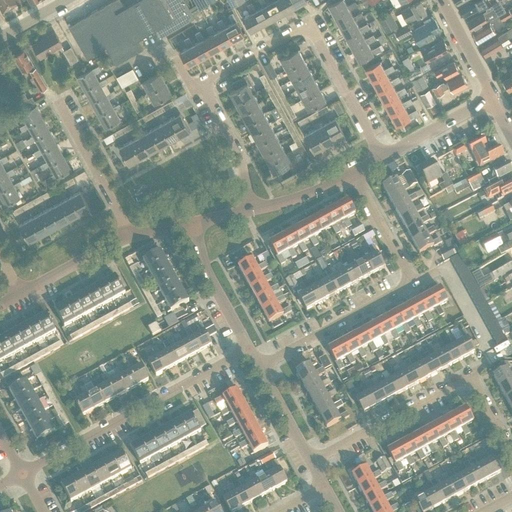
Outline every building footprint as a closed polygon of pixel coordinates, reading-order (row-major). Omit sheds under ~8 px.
[(0,0),(0,10),(2,13),(20,2),(18,0),(0,0)] [(115,0),(109,4),(119,21),(130,15),(120,0),(115,0)] [(120,0),(130,15),(140,9),(134,0),(120,0)] [(148,0),(134,0),(140,9),(140,10),(151,4),(148,0)] [(159,0),(171,20),(160,26),(165,34),(161,36),(162,37),(195,18),(192,14),(185,1),(184,0),(159,0)] [(210,4),(207,0),(185,0),(185,1),(192,14),(210,4)] [(258,0),(262,7),(256,10),(255,11),(262,25),(274,19),(266,5),(267,4),(264,0),(258,0)] [(273,0),(274,1),(267,4),(266,5),(274,19),(285,13),(277,0),(273,0)] [(277,0),(285,13),(296,7),(291,0),(277,0)] [(349,9),(350,10),(358,6),(355,1),(348,6),(344,0),(338,0),(333,3),(329,5),(335,17),(349,9)] [(472,0),(459,7),(465,17),(476,10),(478,13),(492,5),(488,0),(472,0)] [(411,6),(405,9),(401,12),(407,23),(427,12),(421,1),(411,6)] [(505,11),(500,1),(486,9),(487,10),(483,13),(483,12),(468,22),(473,31),(505,11)] [(255,11),(256,10),(252,3),(250,3),(247,5),(251,13),(243,17),(251,32),(262,25),(255,11)] [(98,9),(109,27),(119,21),(109,4),(98,9)] [(88,16),(98,33),(109,27),(98,9),(88,15),(88,16)] [(354,17),(350,10),(349,9),(335,17),(341,28),(355,20),(356,21),(364,17),(361,12),(354,17)] [(499,17),(497,18),(473,32),(479,42),(495,32),(493,29),(504,23),(502,20),(511,15),(508,10),(499,16),(499,17)] [(233,23),(226,27),(225,27),(233,42),(244,35),(237,22),(238,21),(233,13),(229,15),(233,23)] [(398,26),(391,13),(378,20),(385,33),(398,26)] [(78,22),(88,39),(98,33),(88,16),(78,22)] [(222,29),(215,33),(214,33),(222,48),(233,42),(225,27),(226,27),(222,19),(217,21),(222,29)] [(435,19),(414,30),(422,45),(436,38),(434,34),(441,31),(440,30),(435,19)] [(360,28),(356,21),(355,20),(341,28),(347,39),(361,31),(362,32),(370,28),(367,24),(360,28)] [(67,28),(77,46),(88,39),(78,22),(67,28)] [(211,35),(204,39),(203,39),(211,54),(222,48),(214,33),(215,33),(211,25),(206,27),(211,35)] [(409,25),(396,33),(399,39),(412,33),(413,32),(412,31),(409,25)] [(511,27),(505,31),(481,46),(486,56),(503,46),(501,43),(511,36),(511,27)] [(199,41),(193,45),(192,45),(200,60),(211,54),(203,39),(204,39),(200,31),(195,33),(199,41)] [(347,39),(353,50),(367,42),(368,43),(376,39),(373,35),(366,39),(362,32),(361,31),(347,39)] [(41,58),(62,45),(55,33),(33,45),(41,58)] [(192,45),(193,45),(189,37),(184,39),(189,47),(180,51),(188,66),(200,60),(192,45)] [(368,43),(367,42),(353,50),(359,61),(373,54),(373,55),(382,50),(379,46),(372,50),(368,43)] [(436,57),(449,50),(444,42),(438,45),(437,44),(430,48),(431,48),(423,53),(427,61),(435,56),(436,57)] [(71,65),(78,60),(71,48),(64,52),(71,65)] [(287,69),(304,60),(298,49),(281,59),(287,69)] [(28,68),(41,91),(47,88),(25,50),(14,56),(22,71),(28,68)] [(304,60),(287,69),(292,79),(309,70),(304,60)] [(270,61),(262,65),(268,76),(270,78),(275,76),(277,74),(270,61)] [(387,73),(387,74),(395,70),(392,65),(385,69),(380,61),(366,69),(372,81),(387,73)] [(446,79),(460,72),(459,71),(459,69),(458,67),(457,66),(454,61),(435,72),(437,76),(443,73),(446,79)] [(99,83),(99,82),(95,74),(101,70),(99,66),(77,78),(84,91),(99,83)] [(411,79),(423,74),(420,68),(408,73),(411,79)] [(133,69),(128,72),(133,82),(138,79),(133,69)] [(309,70),(292,79),(298,89),(315,80),(309,70)] [(133,82),(128,72),(122,75),(127,85),(133,82)] [(149,93),(166,83),(160,73),(143,82),(149,93)] [(387,73),(372,81),(378,92),(393,84),(393,85),(401,81),(398,76),(391,80),(387,74),(387,73)] [(259,76),(265,87),(270,84),(264,74),(259,76)] [(453,92),(468,85),(462,74),(441,86),(440,84),(433,88),(437,96),(444,92),(443,90),(450,87),(453,92)] [(127,85),(122,75),(117,78),(122,88),(127,85)] [(236,89),(230,92),(236,103),(253,93),(249,86),(252,84),(247,75),(232,83),(236,89)] [(428,86),(423,75),(422,75),(412,81),(418,94),(426,90),(425,87),(428,86)] [(275,76),(270,78),(276,88),(280,86),(275,76)] [(106,79),(99,82),(99,83),(84,91),(91,104),(106,95),(102,86),(108,83),(106,79)] [(320,90),(315,80),(298,89),(303,99),(320,90)] [(166,83),(149,93),(155,103),(172,94),(166,83)] [(265,87),(271,97),(275,94),(270,84),(265,87)] [(397,91),(393,85),(393,84),(378,92),(384,103),(399,95),(399,96),(407,92),(404,87),(397,91)] [(280,86),(276,88),(281,98),(286,96),(280,86)] [(131,89),(126,91),(132,102),(136,99),(131,89)] [(320,90),(303,99),(309,110),(326,100),(320,90)] [(427,108),(436,103),(429,91),(420,95),(427,108)] [(113,92),(106,95),(91,104),(98,116),(113,108),(109,99),(115,96),(113,92)] [(19,96),(25,107),(34,102),(32,97),(28,99),(24,93),(19,96)] [(259,103),(253,93),(236,103),(241,113),(259,103)] [(281,104),(275,94),(271,97),(276,107),(281,104)] [(405,107),(413,103),(410,98),(403,103),(399,96),(399,95),(384,103),(390,114),(405,106),(405,107)] [(286,96),(281,98),(287,108),(291,106),(286,96)] [(136,99),(132,102),(137,112),(141,109),(140,107),(137,100),(136,99)] [(172,100),(162,105),(165,110),(175,104),(172,100)] [(259,103),(241,113),(247,123),(264,113),(259,103)] [(113,108),(98,116),(106,129),(121,121),(116,112),(122,108),(120,104),(113,108)] [(282,117),(286,114),(281,104),(276,107),(282,117)] [(318,110),(320,114),(330,109),(328,104),(318,110)] [(162,105),(152,111),(155,115),(165,110),(162,105)] [(28,127),(43,119),(36,106),(21,115),(26,124),(20,127),(22,131),(29,128),(28,127)] [(291,106),(287,108),(293,120),(298,118),(291,106)] [(409,113),(405,107),(405,106),(390,114),(396,125),(410,117),(411,118),(419,114),(417,109),(409,113)] [(318,110),(308,115),(311,120),(320,114),(318,110)] [(152,111),(142,117),(144,121),(155,115),(152,111)] [(264,113),(247,123),(252,133),(270,123),(264,113)] [(170,119),(180,136),(190,131),(181,114),(170,119)] [(287,127),(291,124),(286,114),(282,117),(287,127)] [(311,120),(308,115),(298,121),(300,126),(303,124),(310,120),(311,120)] [(142,117),(132,122),(135,126),(144,121),(142,117)] [(336,118),(325,123),(335,141),(345,135),(336,118)] [(28,127),(29,128),(33,136),(27,140),(29,144),(36,140),(35,140),(50,132),(43,119),(28,127)] [(170,119),(160,125),(170,142),(180,136),(170,119)] [(132,122),(122,127),(125,132),(135,126),(132,122)] [(275,133),(270,123),(252,133),(258,143),(275,133)] [(325,123),(315,129),(325,146),(335,141),(325,123)] [(292,137),(297,134),(291,124),(287,127),(292,137)] [(160,125),(150,131),(159,148),(170,142),(160,125)] [(115,139),(115,137),(125,132),(122,127),(103,138),(106,143),(115,139)] [(325,146),(315,129),(305,135),(314,152),(325,146)] [(150,131),(140,136),(149,153),(159,148),(150,131)] [(57,144),(50,132),(35,140),(36,140),(40,149),(34,152),(36,157),(42,153),(57,144)] [(275,133),(258,143),(263,153),(280,143),(275,133)] [(298,146),(302,144),(297,134),(292,137),(298,146)] [(149,153),(140,136),(130,141),(140,158),(149,153)] [(468,146),(480,169),(505,157),(504,155),(505,154),(503,151),(501,151),(499,146),(488,152),(486,148),(487,147),(483,138),(468,146)] [(16,143),(19,149),(26,145),(23,139),(16,143)] [(140,158),(130,141),(120,147),(129,164),(140,158)] [(286,153),(280,143),(263,153),(269,163),(286,153)] [(302,144),(298,146),(297,146),(292,149),(292,150),(294,154),(295,154),(299,152),(302,158),(308,154),(303,144),(302,143),(302,144)] [(42,153),(47,162),(41,165),(43,169),(49,166),(49,165),(64,157),(57,144),(42,153)] [(292,164),(286,153),(269,163),(274,173),(292,164)] [(6,156),(0,159),(0,176),(7,172),(6,172),(2,164),(8,160),(6,156)] [(49,165),(49,166),(54,174),(48,178),(50,182),(71,170),(64,157),(49,165)] [(397,174),(405,170),(399,158),(390,162),(397,174)] [(433,160),(419,168),(428,185),(442,178),(444,183),(439,186),(442,192),(445,190),(452,187),(453,186),(446,175),(442,177),(433,160)] [(492,178),(488,181),(490,186),(499,181),(498,180),(511,172),(511,168),(509,162),(493,170),(495,173),(493,174),(492,178)] [(7,172),(0,176),(0,192),(14,185),(13,185),(9,176),(15,173),(13,169),(6,172),(7,172)] [(402,177),(407,185),(402,188),(397,180),(383,187),(389,199),(404,191),(404,192),(417,185),(410,173),(402,177)] [(479,174),(467,180),(473,192),(486,186),(479,174)] [(26,178),(21,180),(23,185),(32,180),(30,176),(26,178)] [(72,177),(63,183),(65,187),(67,186),(74,182),(75,182),(72,177)] [(20,181),(13,185),(14,185),(0,192),(0,195),(6,206),(21,198),(16,189),(22,185),(20,181)] [(500,182),(487,190),(484,191),(488,201),(495,198),(497,202),(504,199),(503,198),(509,195),(511,193),(511,182),(504,186),(505,187),(503,188),(500,182)] [(63,183),(53,188),(55,193),(58,191),(64,187),(65,187),(63,183)] [(53,188),(42,194),(45,198),(48,196),(54,193),(55,193),(53,188)] [(81,191),(71,197),(80,214),(90,208),(81,191)] [(408,199),(404,192),(404,191),(389,199),(395,210),(410,202),(410,203),(418,199),(416,194),(408,199)] [(42,194),(32,199),(35,204),(38,202),(44,198),(45,198),(42,194)] [(71,197),(60,202),(70,219),(80,214),(71,197)] [(32,199),(22,205),(25,209),(28,208),(34,204),(35,204),(32,199)] [(352,227),(347,219),(356,215),(348,200),(336,207),(344,221),(343,222),(347,229),(352,227)] [(70,219),(60,202),(50,208),(60,225),(70,219)] [(414,210),(410,203),(410,202),(395,210),(401,221),(416,213),(416,214),(424,210),(422,205),(414,210)] [(22,205),(12,210),(15,215),(18,213),(25,209),(22,205)] [(480,220),(495,212),(492,206),(477,214),(480,220)] [(336,207),(325,213),(333,227),(332,228),(336,235),(341,233),(336,225),(343,222),(344,221),(336,207)] [(60,225),(50,208),(40,213),(49,231),(60,225)] [(40,213),(30,219),(39,236),(49,231),(40,213)] [(325,213),(314,219),(322,233),(321,234),(325,241),(330,239),(325,231),(332,228),(333,227),(325,213)] [(416,213),(401,221),(407,232),(422,224),(422,225),(430,221),(428,217),(420,221),(416,214),(416,213)] [(452,216),(445,220),(448,226),(455,222),(452,216)] [(39,236),(30,219),(20,225),(29,242),(39,236)] [(322,233),(314,219),(303,225),(311,239),(310,240),(314,248),(319,245),(314,237),(321,234),(322,233)] [(352,228),(350,229),(355,237),(365,232),(363,229),(360,224),(352,228)] [(422,224),(407,232),(413,243),(428,235),(428,236),(436,232),(434,228),(426,232),(422,225),(422,224)] [(311,239),(303,225),(292,231),(300,245),(299,246),(303,254),(308,251),(303,243),(310,240),(311,239)] [(300,245),(292,231),(281,237),(289,251),(288,252),(292,260),(297,257),(292,250),(299,246),(300,245)] [(492,238),(481,244),(487,254),(497,249),(501,256),(511,250),(511,231),(506,235),(504,232),(492,238)] [(467,243),(462,232),(454,236),(460,246),(467,243)] [(432,243),(428,236),(428,235),(413,243),(420,254),(433,247),(434,248),(442,243),(440,239),(432,243)] [(289,251),(281,237),(270,243),(277,257),(281,266),(286,263),(281,256),(288,252),(289,251)] [(373,256),(367,259),(365,260),(373,274),(385,268),(377,254),(378,254),(373,246),(369,248),(373,256)] [(440,254),(444,262),(459,253),(455,246),(440,254)] [(139,255),(145,253),(144,249),(131,253),(133,261),(140,259),(139,255)] [(149,271),(167,262),(161,252),(143,261),(149,271)] [(362,262),(356,265),(354,266),(362,280),(373,274),(365,260),(367,259),(362,252),(358,254),(362,262)] [(268,266),(273,263),(267,253),(262,256),(268,266)] [(494,282),(511,271),(511,256),(510,253),(488,266),(495,279),(493,280),(494,282)] [(453,264),(463,259),(460,254),(450,259),(453,264)] [(130,258),(125,260),(130,269),(135,279),(140,277),(138,274),(142,272),(136,261),(132,263),(132,262),(130,258)] [(351,268),(345,271),(343,272),(351,286),(362,280),(354,266),(356,265),(351,258),(347,260),(351,268)] [(466,264),(463,259),(453,264),(456,270),(466,264)] [(259,271),(260,272),(268,268),(265,264),(257,268),(253,260),(238,268),(245,279),(259,271)] [(298,271),(305,267),(301,261),(295,264),(298,271)] [(167,262),(149,271),(155,281),(172,272),(167,262)] [(340,274),(334,278),(332,278),(340,293),(351,286),(343,272),(345,271),(340,264),(336,266),(340,274)] [(468,270),(466,264),(456,270),(459,275),(468,270)] [(329,280),(323,284),(321,284),(329,299),(340,293),(332,278),(334,278),(329,270),(325,272),(329,280)] [(471,275),(468,270),(459,275),(462,280),(471,275)] [(263,279),(260,272),(259,271),(245,279),(251,290),(265,283),(266,283),(274,279),(271,275),(263,279)] [(172,272),(155,281),(160,291),(178,282),(172,272)] [(511,272),(507,276),(503,278),(506,284),(511,280),(511,272)] [(474,280),(471,275),(462,280),(465,285),(474,280)] [(298,286),(293,276),(285,280),(291,290),(298,286)] [(318,286),(311,290),(310,290),(318,305),(329,299),(321,284),(323,284),(318,276),(314,278),(318,286)] [(106,282),(115,300),(125,294),(116,277),(106,282)] [(135,279),(141,289),(145,287),(140,277),(135,279)] [(477,285),(474,280),(465,285),(467,290),(477,285)] [(106,282),(96,288),(105,305),(115,300),(106,282)] [(183,292),(178,282),(160,291),(166,301),(183,292)] [(310,290),(311,290),(307,282),(306,283),(303,284),(307,292),(299,297),(307,311),(318,305),(310,290)] [(269,290),(266,283),(265,283),(251,290),(257,301),(271,294),(272,294),(280,290),(277,286),(269,290)] [(480,290),(477,285),(467,290),(470,295),(480,290)] [(141,289),(146,299),(151,297),(145,287),(141,289)] [(96,288),(85,293),(95,311),(105,305),(96,288)] [(436,309),(435,309),(440,317),(444,315),(440,307),(448,302),(440,288),(428,295),(436,309)] [(483,295),(480,290),(470,295),(473,300),(483,295)] [(189,302),(183,292),(166,301),(171,312),(189,302)] [(85,293),(75,299),(85,316),(95,311),(85,293)] [(276,301),(272,294),(271,294),(257,301),(263,312),(277,305),(278,305),(286,301),(283,297),(276,301)] [(428,295),(417,301),(425,315),(424,315),(428,323),(433,321),(429,313),(435,309),(436,309),(428,295)] [(485,300),(483,295),(473,300),(476,306),(485,300)] [(146,299),(152,309),(156,307),(151,297),(146,299)] [(85,316),(75,299),(65,304),(75,322),(85,316)] [(123,314),(139,305),(136,300),(130,303),(130,304),(120,309),(123,314)] [(488,306),(485,300),(476,306),(479,311),(488,306)] [(425,315),(417,301),(406,307),(414,321),(413,321),(417,329),(418,329),(423,338),(427,336),(418,319),(424,315),(425,315)] [(75,322),(65,304),(55,310),(65,327),(75,322)] [(282,312),(278,305),(277,305),(263,312),(269,324),(283,316),(283,317),(292,312),(289,308),(282,312)] [(491,311),(488,306),(479,311),(481,316),(491,311)] [(152,309),(157,319),(162,317),(156,307),(152,309)] [(406,307),(395,313),(403,327),(402,327),(406,335),(411,333),(407,325),(413,321),(414,321),(406,307)] [(178,308),(169,313),(173,322),(183,317),(178,308)] [(123,314),(120,309),(110,315),(113,319),(123,314)] [(494,316),(491,311),(481,316),(484,321),(494,316)] [(403,327),(395,313),(384,319),(392,333),(391,334),(395,341),(400,339),(395,331),(402,327),(403,327)] [(46,314),(36,320),(46,338),(56,332),(46,314)] [(113,319),(110,315),(100,320),(103,325),(113,319)] [(185,323),(188,329),(200,323),(196,316),(185,323)] [(495,318),(494,316),(484,321),(487,326),(497,321),(495,318)] [(392,333),(384,319),(373,325),(381,339),(380,340),(384,347),(389,345),(384,337),(391,334),(392,333)] [(46,338),(36,320),(26,326),(36,343),(46,338)] [(103,325),(100,320),(90,326),(93,330),(103,325)] [(499,326),(497,321),(487,326),(490,331),(499,326)] [(201,334),(194,337),(193,338),(201,352),(212,346),(205,332),(201,323),(196,326),(201,334)] [(153,337),(161,332),(157,324),(148,329),(153,337)] [(370,345),(369,346),(373,353),(374,353),(377,358),(381,356),(378,351),(373,343),(380,340),(381,339),(373,325),(362,331),(370,345)] [(26,326),(16,331),(26,349),(36,343),(26,326)] [(93,330),(90,326),(80,331),(83,336),(93,330)] [(502,331),(499,326),(490,331),(493,336),(502,331)] [(190,340),(183,343),(182,344),(190,358),(201,352),(193,338),(194,337),(190,329),(185,332),(190,340)] [(464,330),(460,332),(464,340),(457,344),(456,344),(464,359),(475,353),(468,339),(469,338),(464,330)] [(26,349),(16,331),(6,337),(16,354),(26,349)] [(73,341),(83,336),(80,331),(70,337),(71,338),(67,339),(69,343),(72,341),(73,341)] [(362,349),(369,346),(370,345),(362,331),(351,337),(359,351),(358,352),(362,359),(366,357),(362,349)] [(505,336),(502,331),(493,336),(495,342),(505,336)] [(179,346),(172,349),(171,350),(178,364),(190,358),(182,344),(183,343),(179,335),(174,338),(179,346)] [(453,346),(446,350),(445,350),(453,365),(464,359),(456,344),(457,344),(453,336),(449,339),(453,346)] [(508,342),(505,336),(495,342),(498,347),(508,342)] [(6,337),(0,339),(0,349),(6,360),(16,354),(6,337)] [(359,351),(351,337),(340,343),(348,357),(347,358),(351,365),(355,363),(351,355),(358,352),(359,351)] [(168,352),(161,355),(160,356),(167,370),(178,364),(171,350),(172,349),(168,341),(163,344),(168,352)] [(54,352),(64,346),(61,342),(51,347),(54,352)] [(442,352),(435,356),(434,357),(442,371),(453,365),(445,350),(446,350),(442,342),(438,345),(442,352)] [(348,357),(340,343),(329,349),(336,363),(335,363),(340,371),(344,369),(340,361),(347,358),(348,357)] [(44,357),(54,352),(51,347),(41,353),(44,357)] [(160,356),(161,355),(157,348),(152,350),(156,358),(148,362),(156,376),(167,370),(160,356)] [(431,358),(424,362),(423,363),(431,377),(442,371),(434,357),(435,356),(431,348),(427,351),(431,358)] [(34,363),(44,357),(41,353),(31,358),(34,363)] [(420,364),(413,368),(412,369),(420,383),(431,377),(423,363),(424,362),(420,354),(415,357),(420,364)] [(326,357),(319,360),(325,371),(331,367),(326,357)] [(24,368),(34,363),(31,358),(21,364),(24,368)] [(409,371),(402,374),(401,375),(409,389),(420,383),(412,369),(413,368),(409,360),(404,363),(405,364),(409,371)] [(495,369),(498,374),(493,377),(500,388),(511,381),(511,376),(508,369),(510,368),(507,362),(495,369)] [(130,372),(138,387),(149,380),(141,366),(132,371),(128,363),(124,365),(128,373),(130,372)] [(14,374),(24,368),(21,364),(11,370),(14,374)] [(402,374),(409,371),(405,364),(399,368),(402,374)] [(35,377),(36,376),(41,374),(36,365),(22,373),(23,376),(32,371),(35,377)] [(317,376),(317,377),(325,373),(323,369),(315,373),(311,365),(296,373),(302,384),(317,376)] [(398,377),(391,380),(390,381),(398,395),(409,389),(401,375),(402,374),(399,368),(398,366),(393,369),(398,377)] [(111,383),(106,375),(102,367),(100,368),(104,376),(102,377),(107,385),(108,384),(116,398),(127,392),(119,378),(117,379),(111,383)] [(130,372),(128,373),(122,377),(117,369),(113,371),(117,379),(119,378),(127,392),(138,387),(130,372)] [(14,374),(11,370),(1,375),(3,380),(14,374)] [(387,383),(380,386),(379,387),(386,401),(398,395),(390,381),(391,380),(387,372),(382,375),(387,383)] [(42,386),(46,384),(41,374),(36,376),(42,386)] [(334,374),(329,377),(332,383),(337,380),(337,378),(334,374)] [(317,376),(302,384),(308,395),(323,387),(324,388),(331,384),(329,380),(321,384),(317,377),(317,376)] [(375,389),(369,392),(368,393),(375,407),(386,401),(379,387),(380,386),(376,379),(371,381),(375,389)] [(15,401),(33,391),(27,381),(10,391),(15,401)] [(108,384),(107,385),(100,389),(96,381),(91,383),(96,391),(97,390),(105,404),(116,398),(108,384)] [(511,381),(500,388),(506,399),(511,395),(511,381)] [(47,396),(52,394),(46,384),(42,386),(47,396)] [(368,393),(369,392),(365,385),(363,385),(360,387),(364,395),(356,399),(364,414),(375,407),(368,393)] [(97,390),(96,391),(89,395),(85,387),(81,389),(85,397),(86,396),(94,410),(105,404),(97,390)] [(327,394),(324,388),(323,387),(308,395),(315,406),(329,398),(330,399),(337,395),(334,390),(327,394)] [(229,409),(244,401),(237,390),(224,398),(223,397),(215,401),(217,406),(225,402),(229,408),(229,409)] [(33,391),(15,401),(21,411),(38,401),(33,391)] [(86,396),(85,397),(78,401),(74,393),(70,395),(74,403),(76,403),(83,416),(94,410),(86,396)] [(53,407),(57,404),(52,394),(47,396),(53,407)] [(329,398),(315,406),(321,417),(335,409),(336,411),(343,406),(341,402),(333,406),(330,399),(329,398)] [(38,401),(21,411),(26,421),(44,411),(38,401)] [(229,409),(229,408),(221,413),(223,417),(231,413),(235,419),(235,420),(250,412),(244,401),(229,409)] [(494,404),(498,412),(502,410),(499,402),(494,404)] [(58,416),(63,414),(57,404),(53,407),(58,416)] [(466,408),(454,414),(462,429),(461,429),(465,437),(470,434),(466,427),(474,422),(466,408)] [(339,417),(336,411),(335,409),(321,417),(327,428),(340,421),(341,422),(349,417),(347,413),(339,417)] [(44,411),(26,421),(32,431),(49,422),(44,411)] [(198,411),(192,415),(191,414),(181,420),(191,437),(201,432),(200,430),(206,426),(198,411)] [(235,420),(235,419),(227,424),(230,428),(237,424),(241,430),(241,431),(256,423),(250,412),(235,420)] [(60,428),(68,424),(63,414),(58,416),(55,418),(60,428)] [(462,429),(454,414),(443,420),(451,435),(450,435),(454,443),(459,440),(455,433),(461,429),(462,429)] [(191,437),(181,420),(171,425),(181,443),(191,437)] [(443,420),(432,426),(440,441),(439,441),(443,449),(448,446),(443,439),(450,435),(451,435),(443,420)] [(55,432),(49,422),(32,431),(37,441),(55,432)] [(241,431),(241,430),(233,435),(236,439),(243,435),(247,441),(247,442),(262,434),(256,423),(241,431)] [(181,443),(171,425),(161,431),(171,448),(181,443)] [(440,441),(432,426),(421,432),(429,447),(428,447),(432,455),(437,453),(432,445),(439,441),(440,441)] [(171,448),(161,431),(151,436),(161,454),(171,448)] [(429,447),(421,432),(410,439),(418,453),(417,453),(421,461),(426,459),(421,451),(428,447),(429,447)] [(247,442),(247,441),(239,446),(242,450),(249,446),(254,454),(268,446),(262,434),(247,442)] [(151,436),(141,442),(151,459),(161,454),(151,436)] [(418,453),(410,439),(399,445),(407,459),(406,459),(410,467),(415,465),(410,457),(417,453),(418,453)] [(151,459),(141,442),(131,447),(141,465),(151,459)] [(196,447),(198,451),(208,446),(206,442),(203,443),(196,447)] [(407,459),(399,445),(388,451),(395,464),(394,465),(399,473),(403,471),(399,463),(406,459),(407,459)] [(196,447),(186,453),(188,457),(198,451),(196,447)] [(490,460),(483,464),(481,465),(489,479),(501,473),(494,459),(495,458),(490,450),(486,452),(490,460)] [(122,452),(112,458),(121,475),(132,470),(122,452)] [(186,453),(176,458),(178,462),(188,457),(186,453)] [(275,459),(272,453),(259,460),(263,466),(275,459)] [(479,466),(472,470),(470,471),(478,485),(489,479),(481,465),(483,464),(479,456),(475,458),(479,466)] [(112,458),(102,463),(111,481),(121,475),(112,458)] [(176,458),(166,464),(168,468),(178,462),(176,458)] [(383,474),(391,470),(385,458),(377,462),(383,474)] [(238,462),(241,468),(247,464),(244,459),(238,462)] [(263,468),(259,461),(255,463),(254,463),(248,466),(249,468),(251,471),(257,468),(259,470),(261,469),(265,477),(258,481),(257,481),(265,496),(276,490),(268,475),(269,475),(265,467),(263,468)] [(269,475),(268,475),(276,490),(287,483),(280,470),(281,469),(276,461),(272,464),(275,471),(269,475)] [(468,472),(461,476),(460,477),(468,491),(478,485),(470,471),(472,470),(468,462),(464,464),(468,472)] [(102,463),(92,469),(102,486),(111,481),(102,463)] [(166,464),(156,469),(158,473),(168,468),(166,464)] [(373,480),(374,480),(382,476),(379,472),(371,476),(367,468),(353,476),(359,487),(373,480)] [(457,478),(450,482),(449,483),(457,497),(468,491),(460,477),(461,476),(457,468),(452,471),(457,478)] [(92,469),(82,474),(91,492),(102,486),(92,469)] [(143,476),(145,480),(158,473),(156,469),(143,476)] [(254,483),(247,487),(246,487),(254,502),(265,496),(257,481),(258,481),(254,473),(252,474),(250,475),(254,483)] [(91,492),(82,474),(72,480),(81,497),(91,492)] [(446,484),(439,488),(438,489),(446,503),(457,497),(449,483),(450,482),(446,474),(441,477),(446,484)] [(132,477),(125,481),(126,484),(129,489),(142,482),(139,477),(133,480),(132,477)] [(243,489),(236,493),(235,493),(243,508),(254,502),(246,487),(247,487),(243,479),(239,481),(243,489)] [(81,497),(72,480),(62,485),(71,503),(81,497)] [(377,487),(374,480),(373,480),(359,487),(365,498),(379,491),(380,491),(388,487),(385,483),(377,487)] [(435,490),(428,494),(427,495),(435,509),(446,503),(438,489),(439,488),(435,480),(430,483),(435,490)] [(126,484),(116,490),(119,494),(129,489),(126,484)] [(235,493),(236,493),(232,485),(231,486),(227,488),(232,495),(224,500),(230,511),(235,511),(243,508),(235,493)] [(401,496),(409,493),(406,485),(398,487),(401,496)] [(427,495),(428,494),(424,486),(422,487),(419,489),(423,496),(415,501),(421,511),(429,511),(435,509),(427,495)] [(116,490),(106,495),(109,499),(119,494),(116,490)] [(384,498),(380,491),(379,491),(365,498),(371,510),(385,502),(386,503),(394,498),(391,494),(384,498)] [(106,495),(96,501),(99,505),(109,499),(106,495)] [(201,511),(195,511),(193,507),(196,505),(192,497),(186,500),(190,508),(189,509),(190,511),(206,511),(205,510),(204,511),(201,511)] [(180,511),(185,507),(181,500),(175,503),(180,511)] [(96,501),(86,506),(89,510),(99,505),(96,501)] [(205,510),(206,511),(221,511),(217,504),(208,508),(204,501),(199,503),(204,511),(205,510)] [(385,502),(371,510),(372,511),(394,511),(400,509),(397,505),(390,509),(386,503),(385,502)] [(404,506),(407,511),(413,511),(409,503),(404,506)]
